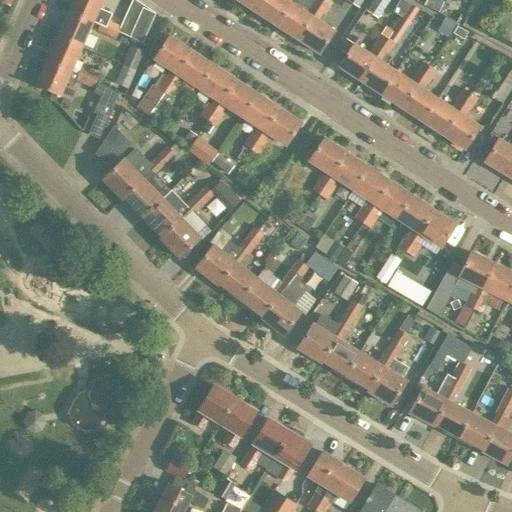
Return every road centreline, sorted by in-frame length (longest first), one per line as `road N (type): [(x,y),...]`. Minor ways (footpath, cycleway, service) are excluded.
road 1 (residential): [(511,227),(163,0)]
road 2 (residential): [(466,492),(200,329)]
road 3 (residential): [(200,329),(0,126)]
road 4 (residential): [(110,511),(200,329)]
